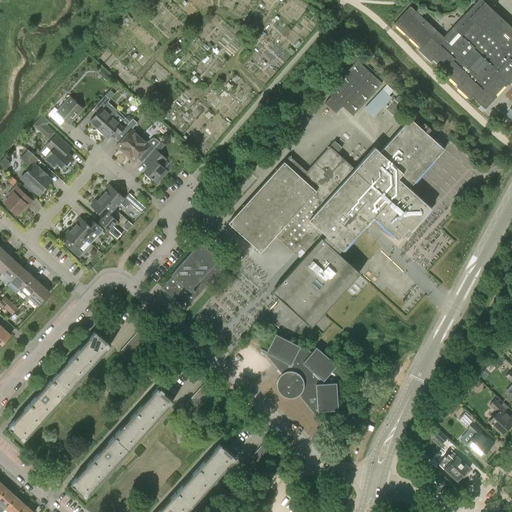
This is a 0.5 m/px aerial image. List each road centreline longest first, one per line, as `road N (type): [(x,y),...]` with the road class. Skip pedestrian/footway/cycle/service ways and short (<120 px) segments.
road 1 (residential): [(370,479),(321,460),(123,279),(103,280)]
road 2 (tertiary): [(398,419),(511,201)]
road 3 (track): [(348,0),(511,147)]
road 4 (residential): [(0,395),(87,297)]
